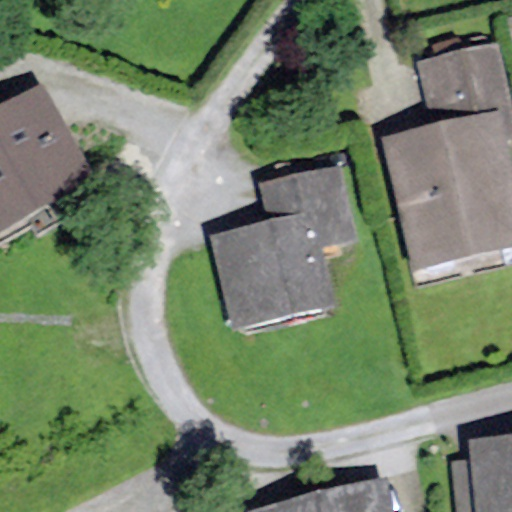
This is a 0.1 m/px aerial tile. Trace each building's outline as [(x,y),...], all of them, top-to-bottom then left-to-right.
[(421,255),(511,234),(511,229),(493,146),(499,145),(497,137),(506,135),(488,58),(429,71),(447,146),(398,158),(421,255)] [(89,209),(34,109),(0,128),(0,220),(20,210),(36,239),(89,209)] [(240,319),(321,300),(308,246),(344,238),(331,181),(272,195),(282,236),(224,249),(240,319)] [(511,511),(511,455),(486,458),(490,511),(511,511)] [(375,511),(373,502),(332,511),(375,511)]
